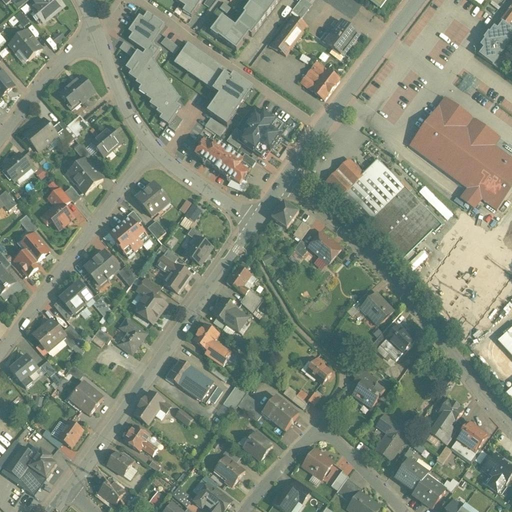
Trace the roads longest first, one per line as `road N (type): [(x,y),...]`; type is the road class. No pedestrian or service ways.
road 1 (residential): [(511,424),(408,293),(285,179)]
road 2 (tertiary): [(254,225),(67,491)]
road 3 (residential): [(0,354),(151,147)]
road 4 (residential): [(402,511),(344,449),(319,434),(294,451),(244,511)]
road 5 (tertiary): [(419,0),(321,129)]
road 6 (residential): [(95,35),(57,67),(0,139)]
road 7 (residential): [(254,225),(151,147)]
road 8 (residential): [(151,147),(95,35)]
road 9 (residential): [(235,70),(134,0)]
